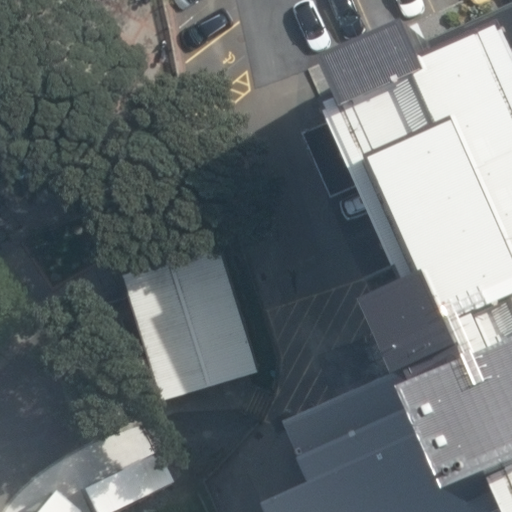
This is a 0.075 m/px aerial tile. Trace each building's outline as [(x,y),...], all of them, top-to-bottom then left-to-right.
[(465,82),(511,63),(511,6),(477,21),(445,34),(450,45),(465,82)] [(511,494),(511,63),(465,82),(450,45),(372,76),(386,118),(368,125),(390,178),(446,312),(415,324),(445,399),(454,396),(462,414),(444,423),(482,509),(511,494)] [(390,178),(368,125),(365,116),(333,130),(313,138),(338,201),(390,178)] [(267,368),(226,245),(131,277),(172,400),(267,368)] [(318,431),(333,471),(428,430),(412,392),(318,431)] [(511,511),(511,494),(482,509),(444,423),(428,430),(333,471),(344,496),(305,511),(511,511)]
